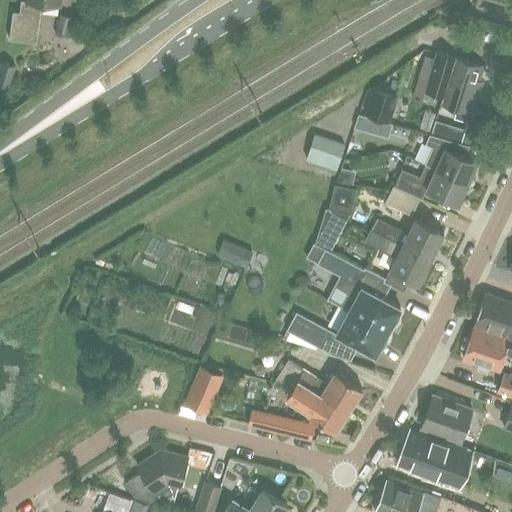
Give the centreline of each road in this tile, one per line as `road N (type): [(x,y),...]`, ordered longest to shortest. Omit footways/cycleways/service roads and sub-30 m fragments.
road 1 (residential): [(0,502),(126,416),(184,424),(355,478)]
road 2 (residential): [(355,478),(511,194)]
road 3 (primary): [(0,157),(267,0)]
road 4 (primary): [(196,0),(96,68),(0,149)]
